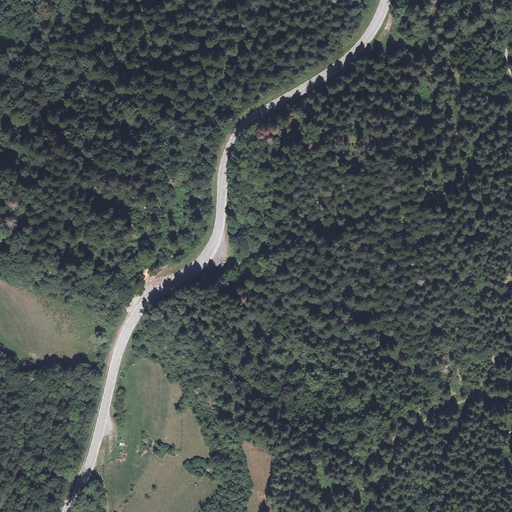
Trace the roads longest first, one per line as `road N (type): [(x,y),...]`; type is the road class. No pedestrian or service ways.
road 1 (secondary): [(383,0),(377,21),(346,59),(233,139),(215,243),(129,324),(67,511)]
road 2 (track): [(0,129),(31,120),(64,95),(152,0)]
